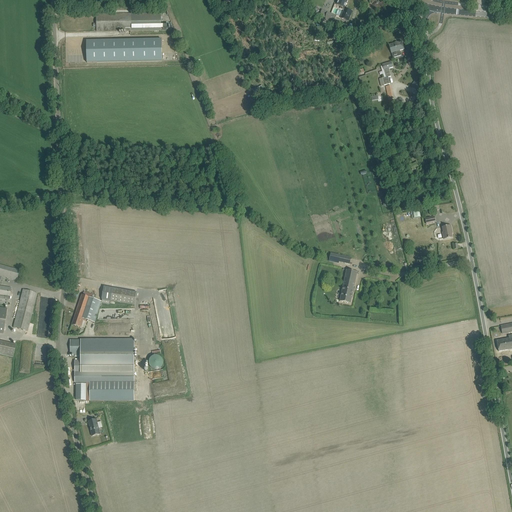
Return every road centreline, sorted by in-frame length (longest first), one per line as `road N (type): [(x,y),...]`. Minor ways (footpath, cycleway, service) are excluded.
road 1 (unclassified): [(94,511),(57,367),(64,266),(51,0)]
road 2 (unclassified): [(471,259),(428,84),(426,5)]
road 3 (unclassified): [(511,489),(471,259)]
road 4 (track): [(217,135),(165,0)]
